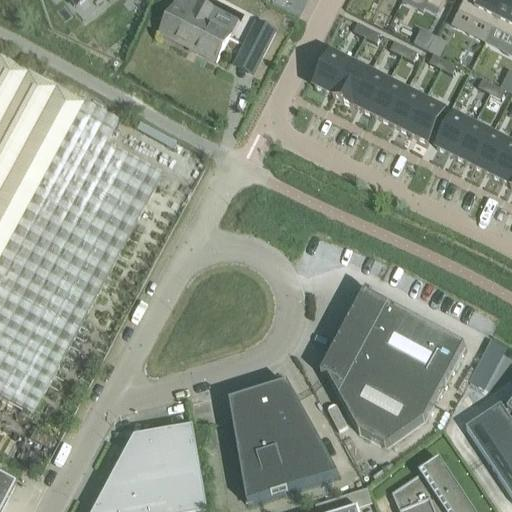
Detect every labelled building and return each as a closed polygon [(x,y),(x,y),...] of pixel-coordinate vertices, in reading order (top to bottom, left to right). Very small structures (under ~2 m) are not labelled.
[(428,0),(430,1),(427,6),(440,13),(446,0),(428,0)] [(465,0),(458,14),(492,31),(507,0),(465,0)] [(511,0),(507,0),(492,31),(511,40),(511,0)] [(169,17),(160,35),(188,49),(199,55),(200,54),(215,62),(214,63),(216,64),(225,46),(230,37),(207,25),(214,11),(209,8),(198,2),(191,16),(174,8),(169,17)] [(256,24),(244,49),(263,58),(275,33),(256,24)] [(358,26),(353,35),(365,41),(369,32),(358,26)] [(369,32),(365,41),(376,47),(381,38),(369,32)] [(421,33),(414,47),(428,54),(435,40),(421,33)] [(435,40),(428,54),(433,57),(439,60),(446,45),(435,40)] [(394,44),(390,53),(401,59),(406,50),(394,44)] [(406,50),(401,59),(413,65),(417,56),(406,50)] [(317,82),(314,89),(333,99),(332,100),(333,100),(351,66),(330,56),(317,82)] [(433,57),(429,66),(440,72),(445,63),(439,60),(433,57)] [(0,399),(32,417),(161,177),(105,147),(117,123),(0,59),(0,399)] [(445,63),(440,72),(452,78),(457,69),(445,63)] [(351,66),(333,100),(353,110),(370,76),(351,66)] [(511,74),(509,73),(500,91),(506,94),(511,96),(511,94),(511,74)] [(370,76),(353,110),(353,111),(354,110),(354,109),(371,118),(388,85),(370,76)] [(482,82),(478,91),(489,97),(494,88),(482,82)] [(388,85),(371,118),(389,127),(406,94),(388,85)] [(494,88),(489,97),(501,103),(506,94),(500,91),(494,88)] [(406,94),(389,127),(408,137),(424,103),(406,94)] [(424,103),(408,137),(428,147),(445,114),(424,103)] [(453,118),(436,151),(457,161),(473,128),(453,118)] [(473,128),(457,161),(475,171),(492,138),(473,128)] [(492,138),(475,171),(493,180),(510,147),(492,138)] [(511,147),(510,147),(493,180),(510,189),(510,190),(511,190),(511,187),(511,147)] [(332,357),(321,377),(328,381),(358,436),(387,451),(425,424),(465,349),(372,299),(373,297),(366,293),(361,302),(367,305),(361,315),(357,313),(340,344),(342,345),(335,358),(332,357)] [(465,308),(455,339),(485,349),(495,318),(465,308)] [(245,422),(233,425),(247,507),(338,479),(292,396),(242,412),(245,422)] [(511,408),(507,415),(508,415),(506,416),(501,408),(466,432),(511,500),(511,408)] [(96,511),(207,511),(193,430),(134,441),(96,511)] [(471,511),(439,463),(419,477),(420,479),(416,483),(435,511),(471,511)] [(229,508),(244,505),(238,473),(228,474),(207,478),(213,508),(228,505),(229,508)] [(0,510),(13,487),(0,479),(0,510)] [(435,511),(416,483),(392,498),(397,511),(435,511)] [(381,504),(384,511),(396,511),(391,500),(381,504)]
